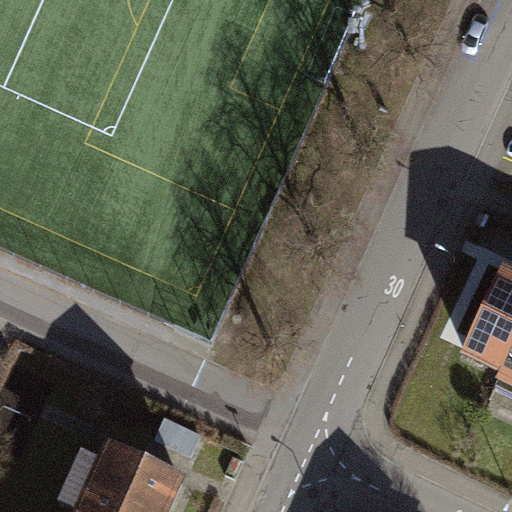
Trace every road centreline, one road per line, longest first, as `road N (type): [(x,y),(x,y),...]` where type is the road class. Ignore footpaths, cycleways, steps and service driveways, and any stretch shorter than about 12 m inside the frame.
road 1 (residential): [(308,456),(511,5)]
road 2 (residential): [(308,456),(425,511)]
